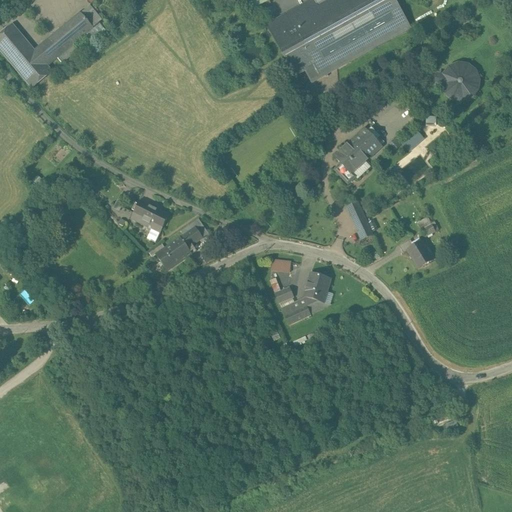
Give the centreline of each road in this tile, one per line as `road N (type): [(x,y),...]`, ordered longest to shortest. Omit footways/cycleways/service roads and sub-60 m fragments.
road 1 (residential): [(0,65),(80,150),(277,244)]
road 2 (residential): [(511,364),(473,380),(443,376),(372,279),(337,257),(277,244)]
road 3 (residential): [(277,244),(96,318),(0,330)]
